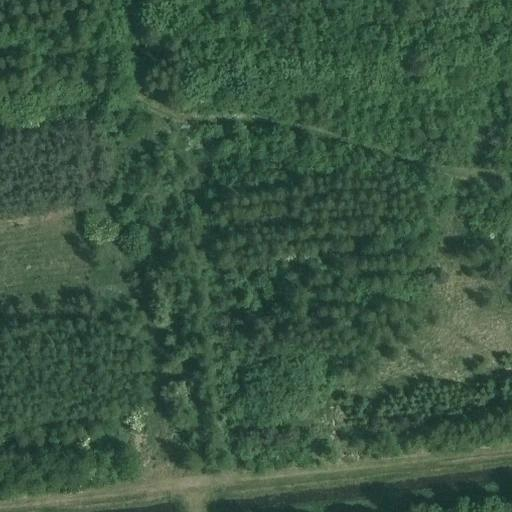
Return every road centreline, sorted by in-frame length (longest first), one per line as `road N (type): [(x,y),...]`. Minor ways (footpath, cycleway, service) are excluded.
road 1 (track): [(193,511),(198,486),(511,451)]
road 2 (track): [(0,509),(198,486)]
